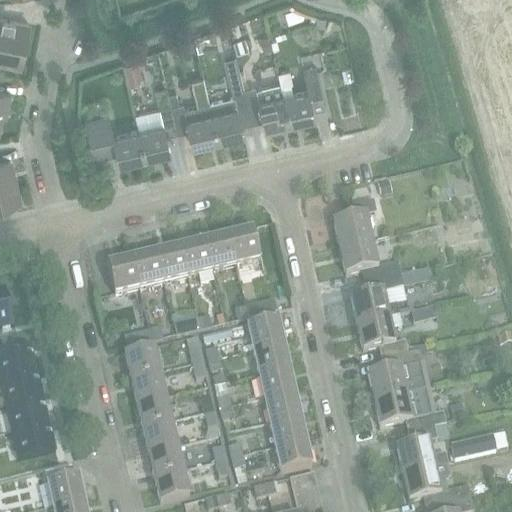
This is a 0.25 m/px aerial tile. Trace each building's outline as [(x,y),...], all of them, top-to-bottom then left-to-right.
[(0,62),(20,66),(28,24),(0,19),(0,62)] [(511,33),(488,41),(499,76),(511,71),(511,33)] [(263,52),(272,50),(268,36),(259,39),(263,52)] [(129,87),(142,84),(137,63),(124,66),(129,87)] [(289,71),(277,74),(280,86),(289,125),(315,119),(313,111),(325,109),(316,70),(303,73),(308,93),(294,96),(291,84),(292,84),(289,71)] [(240,80),(232,82),(235,93),(232,93),(236,110),(223,113),(220,101),(208,103),(211,115),(218,142),(242,136),(239,121),(250,119),(243,91),(240,80)] [(289,125),(280,86),(266,89),(265,86),(243,91),(250,119),(261,116),(264,131),(289,125)] [(0,123),(2,111),(7,112),(10,94),(0,92),(0,123)] [(218,142),(211,115),(186,121),(183,105),(171,108),(177,136),(189,133),(192,148),(218,142)] [(138,132),(144,159),(169,153),(166,138),(177,136),(171,108),(159,111),(162,126),(138,132)] [(116,155),(118,165),(144,159),(138,132),(112,138),(108,117),(83,122),(92,161),(116,155)] [(0,207),(18,203),(9,162),(0,163),(0,207)] [(339,253),(371,245),(365,220),(375,217),(372,204),(346,210),(349,222),(333,226),(339,253)] [(227,238),(235,270),(259,264),(252,232),(227,238)] [(235,270),(227,238),(203,244),(210,275),(235,270)] [(179,249),(187,281),(210,275),(203,244),(179,249)] [(371,245),(339,253),(345,280),(361,276),(363,288),(390,282),(387,269),(377,272),(371,245)] [(187,281),(179,249),(156,255),(163,287),(187,281)] [(131,261),(138,292),(163,287),(156,255),(131,261)] [(138,292),(131,261),(107,267),(114,298),(138,292)] [(427,273),(399,279),(402,291),(430,285),(427,273)] [(390,282),(363,288),(366,299),(350,303),(356,329),(398,319),(396,308),(386,311),(382,296),(402,291),(399,279),(390,282)] [(4,291),(0,291),(0,331),(13,328),(4,291)] [(273,303),(245,310),(247,322),(276,315),(273,303)] [(237,324),(247,322),(245,310),(234,312),(237,324)] [(436,322),(433,310),(410,315),(413,327),(436,322)] [(195,322),(198,333),(210,330),(208,319),(195,322)] [(381,363),(407,357),(404,345),(394,348),(391,333),(401,330),(398,319),(356,329),(362,356),(378,352),(381,363)] [(198,333),(195,322),(173,327),(176,339),(198,333)] [(246,329),(252,355),(283,347),(277,322),(246,329)] [(160,330),(148,333),(151,344),(163,341),(160,330)] [(151,344),(148,333),(124,339),(126,350),(151,344)] [(497,337),(499,347),(511,343),(511,342),(510,334),(497,337)] [(16,338),(8,340),(11,353),(19,351),(16,338)] [(195,382),(205,380),(196,340),(186,343),(192,368),(195,382)] [(252,355),(258,379),(288,372),(283,347),(252,355)] [(11,353),(0,355),(0,382),(35,374),(29,348),(19,351),(11,353)] [(205,352),(211,375),(222,372),(220,362),(217,349),(205,352)] [(124,358),(129,383),(158,376),(153,351),(124,358)] [(420,355),(407,358),(407,357),(381,363),(383,375),(368,379),(374,405),(428,392),(420,355)] [(288,372),(258,379),(263,403),(294,396),(288,372)] [(35,374),(0,382),(0,389),(5,409),(42,401),(35,374)] [(135,408),(164,401),(158,376),(129,383),(135,408)] [(222,378),(212,380),(214,389),(224,386),(222,378)] [(407,437),(434,431),(433,430),(446,427),(443,415),(434,418),(428,392),(374,405),(380,431),(404,425),(407,437)] [(263,403),(269,426),(299,420),(294,396),(263,403)] [(217,401),(222,423),(234,420),(231,410),(228,398),(217,401)] [(217,428),(210,400),(200,402),(204,417),(207,431),(217,428)] [(42,401),(5,409),(11,436),(49,427),(42,401)] [(135,408),(141,432),(170,425),(164,401),(135,408)] [(461,408),(450,410),(453,424),(464,422),(461,408)] [(269,426),(274,450),(305,444),(299,420),(269,426)] [(170,425),(141,432),(147,457),(176,450),(170,425)] [(49,427),(11,436),(18,463),(55,454),(49,427)] [(207,431),(204,443),(219,440),(217,428),(207,431)] [(434,431),(407,437),(409,448),(396,451),(402,478),(446,468),(448,467),(445,456),(432,459),(429,445),(436,443),(434,431)] [(491,439),(451,449),(455,464),(495,454),(491,439)] [(305,444),(274,450),(280,476),(311,469),(305,444)] [(228,449),(234,471),(245,468),(242,458),(239,446),(228,449)] [(228,477),(221,449),(211,451),(215,467),(218,480),(228,477)] [(147,457),(152,481),(182,474),(176,450),(147,457)] [(47,487),(73,481),(70,468),(44,474),(47,487)] [(423,511),(428,511),(470,503),(467,490),(447,495),(444,479),(449,478),(446,468),(402,478),(408,505),(421,502),(423,511)] [(182,474),(152,481),(158,506),(188,500),(182,474)] [(320,511),(313,476),(287,482),(294,511),(320,511)] [(46,487),(52,511),(83,505),(77,480),(73,481),(47,487),(46,487)] [(278,497),(276,485),(253,490),(256,502),(267,499),(278,497)] [(230,508),(227,496),(205,501),(207,511),(210,511),(219,510),(230,508)] [(471,511),(470,503),(428,511),(471,511)]
